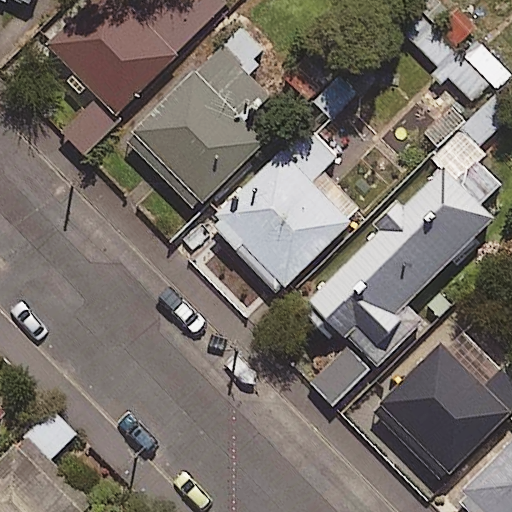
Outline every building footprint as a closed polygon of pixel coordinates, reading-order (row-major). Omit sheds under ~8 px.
[(8,0),(33,9),(36,0),(8,0)] [(97,0),(45,52),(91,97),(54,134),(85,165),(122,128),(113,120),(228,4),(223,0),(97,0)] [(459,59),(427,21),(408,37),(467,107),(506,74),(479,42),(459,59)] [(268,101),(249,81),(261,69),(257,64),(269,52),(245,28),(132,137),(202,209),(264,149),(242,126),(268,101)] [(338,75),(310,104),(331,124),(359,95),(338,75)] [(511,112),(496,95),(458,128),(480,153),(511,124),(511,112)] [(338,159),(308,128),(215,220),(206,210),(170,245),(191,266),(220,238),(279,298),(361,217),(321,176),(338,159)] [(478,212),(502,188),(457,144),(355,248),(358,252),(301,310),(344,352),(310,387),(333,409),(419,322),(407,311),(491,225),(478,212)] [(483,388),(439,346),(372,416),(444,484),(511,412),(511,384),(498,371),(483,388)] [(0,424),(9,415),(0,407),(0,424)] [(85,438),(61,413),(0,470),(0,511),(97,511),(103,506),(60,461),(85,438)] [(511,511),(511,444),(456,501),(466,511),(511,511)]
